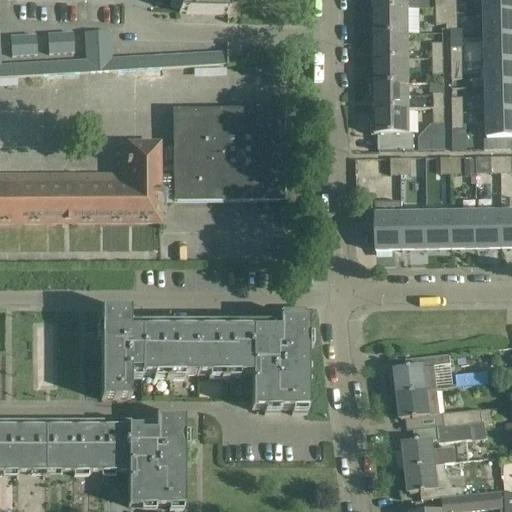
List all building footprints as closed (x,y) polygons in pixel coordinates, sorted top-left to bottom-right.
[(178,0),(178,15),(185,15),(221,16),(222,4),(228,4),(228,0),(178,0)] [(374,12),(410,11),(429,11),(429,0),(409,1),(409,0),(369,0),(370,2),(374,2),(374,12)] [(436,0),(437,11),(446,10),(445,0),(436,0)] [(445,0),(446,10),(446,16),(458,16),(458,0),(445,0)] [(511,0),(483,0),(484,15),(511,14),(511,0)] [(446,26),(446,16),(446,10),(437,11),(437,26),(446,26)] [(410,36),(410,11),(374,12),(374,20),(370,20),(370,36),(410,36)] [(511,14),(484,15),(484,40),(511,39),(511,14)] [(458,16),(446,16),(446,26),(448,26),(448,31),(459,31),(458,16)] [(374,61),(410,61),(410,36),(370,36),(370,53),(374,52),(374,61)] [(511,39),(484,40),(485,65),(511,64),(511,39)] [(65,56),(64,43),(60,43),(56,44),(57,56),(65,56)] [(65,56),(73,55),(73,43),(64,43),(65,56)] [(57,56),(56,44),(48,44),(48,56),(57,56)] [(27,58),(27,45),(23,45),(19,46),(20,58),(27,58)] [(27,58),(36,57),(36,45),(27,45),(27,58)] [(432,45),(433,60),(443,60),(443,45),(432,45)] [(20,58),(19,46),(10,46),(11,59),(20,58)] [(450,50),(450,66),(461,66),(461,50),(450,50)] [(227,54),(217,55),(218,67),(227,67),(227,54)] [(98,56),(99,74),(111,61),(111,55),(98,56)] [(86,56),(86,62),(99,74),(98,56),(86,56)] [(118,73),(117,60),(111,61),(99,74),(118,73)] [(444,76),(443,60),(433,60),(433,76),(444,76)] [(371,87),(410,86),(410,61),(374,61),(374,71),(370,71),(371,87)] [(80,63),(80,75),(99,74),(86,62),(80,63)] [(73,76),(72,63),(65,64),(66,76),(73,76)] [(72,63),(73,76),(80,75),(80,63),(72,63)] [(51,77),(50,64),(43,65),(43,78),(51,77)] [(58,77),(57,64),(50,64),(51,77),(58,77)] [(66,76),(65,64),(57,64),(58,77),(66,76)] [(511,64),(485,65),(486,90),(511,89),(511,64)] [(36,78),(35,65),(28,66),(29,78),(36,78)] [(43,78),(43,65),(35,65),(36,78),(43,78)] [(21,79),(21,66),(13,67),(14,79),(21,79)] [(29,78),(28,66),(21,66),(21,79),(29,78)] [(461,81),(461,66),(450,66),(451,81),(461,81)] [(14,79),(13,67),(6,67),(7,80),(14,79)] [(410,111),(434,110),(445,110),(444,85),(429,86),(429,96),(433,96),(433,98),(410,99),(410,86),(371,87),(371,103),(375,103),(375,112),(410,111)] [(511,89),(486,90),(486,115),(511,114),(511,89)] [(451,116),(462,116),(462,100),(451,100),(451,116)] [(445,110),(434,110),(434,126),(445,126),(445,110)] [(283,135),(283,111),(171,112),(172,184),(158,185),(157,146),(120,146),(120,177),(0,177),(0,226),(159,226),(159,199),(173,199),(173,204),(284,203),(283,143),(280,143),(280,135),(283,135)] [(410,111),(375,112),(375,121),(371,121),(371,137),(390,137),(390,153),(413,153),(413,135),(410,135),(410,111)] [(511,114),(486,115),(487,141),(511,139),(511,114)] [(462,116),(451,116),(452,131),(463,131),(462,116)] [(501,176),(501,159),(490,160),(490,176),(501,176)] [(511,159),(501,159),(501,176),(511,175),(511,159)] [(451,176),(450,160),(440,160),(440,177),(451,176)] [(460,160),(450,160),(451,176),(460,176),(460,160)] [(400,161),(390,161),(390,177),(400,177),(400,161)] [(411,161),(400,161),(400,177),(411,177),(411,161)] [(476,179),(475,162),(463,162),(464,179),(476,179)] [(402,254),(401,217),(401,204),(376,205),(376,217),(376,254),(402,254)] [(476,216),(477,252),(502,252),(501,215),(476,216)] [(511,215),(501,215),(502,252),(511,251),(511,215)] [(402,254),(427,253),(426,216),(401,217),(402,254)] [(452,253),(451,216),(426,216),(427,253),(452,253)] [(476,216),(451,216),(452,253),(477,252),(476,216)] [(278,314),(278,326),(278,332),(140,332),(140,341),(129,341),(129,312),(100,312),(100,327),(104,327),(104,341),(100,341),(100,400),(129,400),(129,371),(140,371),(140,378),(154,378),(154,374),(183,374),(183,378),(209,378),(209,374),(238,374),(238,378),(251,377),(251,412),(263,412),(263,417),(279,417),(279,412),(291,412),(291,417),(306,417),(306,412),(307,412),(307,314),(303,310),(282,310),(278,314)] [(397,396),(437,392),(434,368),(450,366),(449,357),(408,362),(409,371),(395,372),(397,396)] [(437,392),(397,396),(400,422),(412,421),(412,422),(428,420),(428,419),(440,418),(437,392)] [(443,429),(493,423),(492,413),(481,415),(480,412),(442,417),(443,429)] [(184,434),(184,419),(155,419),(155,428),(0,428),(0,474),(3,474),(2,471),(16,471),(16,474),(30,474),(30,471),(60,471),(60,474),(74,474),(74,471),(87,471),(87,474),(101,474),(101,471),(115,470),(115,474),(127,474),(127,509),(141,509),(141,505),(154,505),(154,509),(169,509),(169,505),(182,505),(182,509),(184,509),(184,447),(180,448),(180,434),(184,434)] [(493,424),(493,423),(443,429),(444,429),(436,430),(438,447),(471,443),(471,444),(486,443),(484,425),(493,424)] [(403,446),(406,471),(443,467),(456,465),(454,450),(432,452),(431,442),(415,444),(415,445),(403,446)] [(451,490),(445,479),(443,467),(406,471),(409,496),(420,495),(421,502),(463,498),(462,489),(451,490)] [(503,511),(503,495),(463,499),(463,498),(421,502),(421,503),(442,501),(443,511),(493,511),(500,511),(499,511),(503,511)] [(511,511),(511,496),(504,497),(504,495),(503,495),(503,511),(511,511)]
